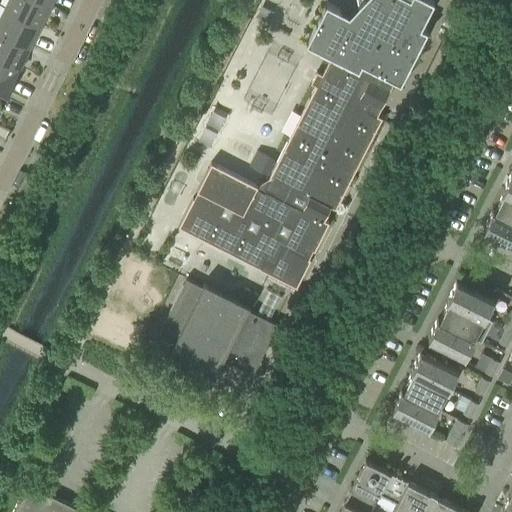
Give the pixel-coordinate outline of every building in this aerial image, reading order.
[(47,0),(7,0),(5,6),(38,22),(49,1),(47,0)] [(358,68),(361,62),(384,73),(400,81),(427,29),(420,25),(433,0),(356,0),(357,2),(358,3),(348,13),(326,1),(305,41),(331,54),(358,68)] [(0,15),(0,30),(28,44),(38,22),(5,6),(0,15)] [(0,56),(17,65),(28,44),(0,30),(0,56)] [(382,117),(366,109),(384,73),(361,62),(358,68),(331,54),(321,73),(316,71),(310,82),(315,85),(262,190),(256,187),(257,185),(252,182),(251,183),(216,165),(216,164),(210,161),(196,190),(199,192),(195,199),(192,197),(178,226),(179,226),(260,267),(259,268),(296,286),(310,258),(308,257),(312,249),(314,250),(329,222),(325,219),(332,207),(336,209),(382,117)] [(17,65),(0,56),(0,84),(6,87),(17,65)] [(511,194),(511,172),(502,190),(504,191),(504,190),(511,194)] [(511,194),(504,190),(504,191),(494,210),(494,211),(511,219),(511,194)] [(511,219),(494,211),(494,210),(492,209),(483,227),(511,242),(511,219)] [(173,341),(164,359),(210,382),(223,357),(253,372),(277,323),(247,308),(249,304),(204,281),(202,285),(186,277),(157,333),(173,341)] [(483,316),(482,316),(484,317),(493,299),(456,280),(447,298),(448,299),(449,299),(483,316)] [(244,287),(238,298),(253,305),(259,295),(244,287)] [(484,317),(482,316),(483,316),(449,299),(448,299),(439,318),(438,319),(472,336),(473,336),(474,337),(481,340),(491,321),(484,317)] [(511,308),(503,326),(506,328),(511,330),(511,308)] [(134,340),(136,320),(100,316),(98,336),(134,340)] [(472,336),(438,319),(439,318),(437,317),(428,336),(465,355),(474,337),(473,336),(472,336)] [(506,345),(511,333),(511,330),(506,328),(499,342),(506,345)] [(411,368),(448,388),(457,370),(420,351),(411,368)] [(484,371),(492,374),(498,361),(491,357),(484,371)] [(511,376),(511,372),(503,367),(498,377),(509,383),(511,376)] [(448,388),(411,368),(411,369),(412,370),(403,389),(401,388),(401,389),(438,408),(438,407),(436,406),(446,387),(448,388)] [(482,393),(489,380),(481,376),(474,390),(482,393)] [(429,426),(438,408),(401,389),(392,406),(429,426)] [(463,412),(470,416),(477,402),(470,398),(463,412)] [(457,417),(445,440),(456,445),(467,423),(457,417)] [(364,511),(369,511),(379,493),(396,501),(390,511),(398,511),(399,511),(401,511),(432,511),(440,497),(365,458),(343,501),(364,511)] [(86,511),(26,482),(11,511),(86,511)] [(511,511),(511,487),(502,507),(511,511)] [(470,511),(440,497),(432,511),(470,511)] [(364,511),(343,501),(337,511),(364,511)]
